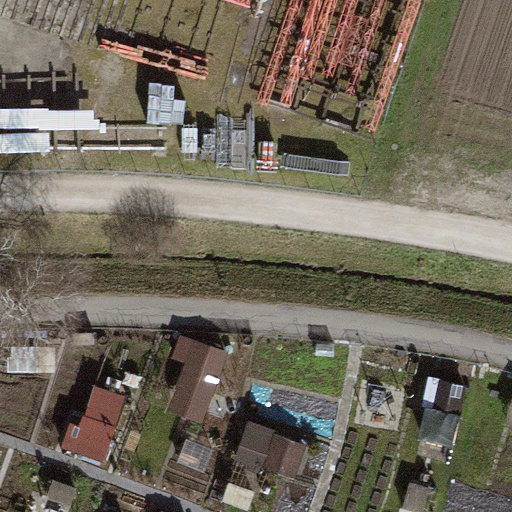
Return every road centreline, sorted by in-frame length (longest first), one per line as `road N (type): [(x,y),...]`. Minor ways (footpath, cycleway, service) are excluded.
road 1 (track): [(511,356),(260,314),(0,313)]
road 2 (track): [(0,199),(101,199),(368,222),(511,245)]
